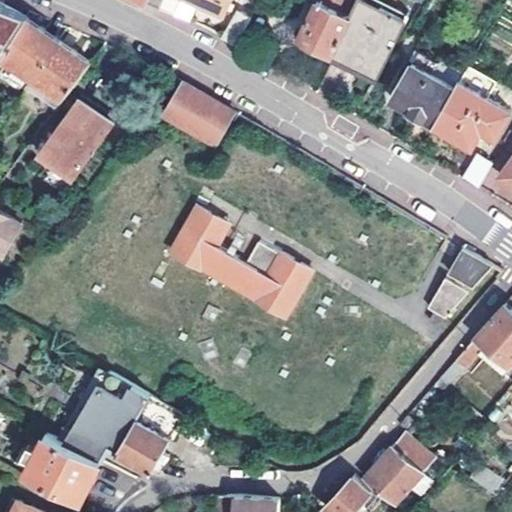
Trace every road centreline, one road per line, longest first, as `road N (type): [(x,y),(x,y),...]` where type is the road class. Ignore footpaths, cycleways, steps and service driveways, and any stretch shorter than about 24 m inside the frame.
road 1 (residential): [(511,246),(163,32),(86,0)]
road 2 (residential): [(131,511),(191,481),(308,481),(347,467),(511,279)]
